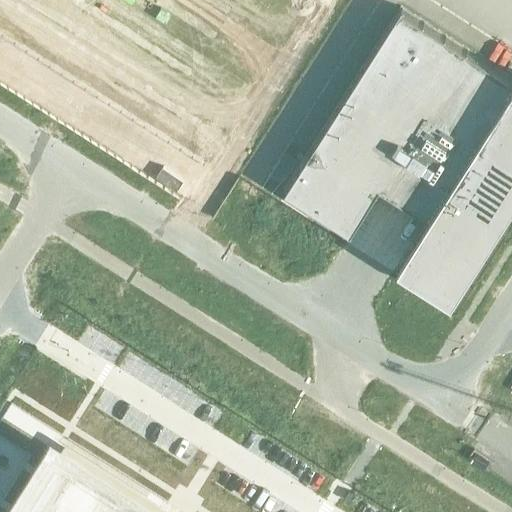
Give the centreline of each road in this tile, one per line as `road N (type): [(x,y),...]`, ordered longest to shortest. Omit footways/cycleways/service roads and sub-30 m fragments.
road 1 (unclassified): [(75,171),(360,345)]
road 2 (unclassified): [(360,345),(328,400),(504,511)]
road 3 (unclassified): [(0,287),(75,171)]
